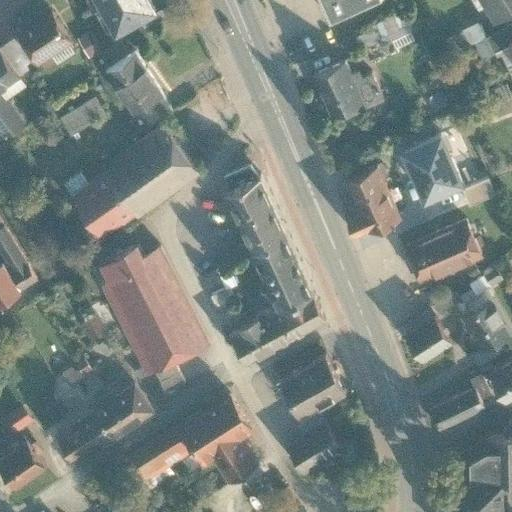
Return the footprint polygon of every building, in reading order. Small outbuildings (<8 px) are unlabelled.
[(153,0),(101,0),(104,4),(115,23),(117,27),(156,5),(153,0)] [(354,0),(322,0),(328,12),(354,0)] [(511,0),(492,0),(498,9),(511,0)] [(53,8),(20,29),(39,57),(72,36),(53,8)] [(509,37),(511,35),(511,19),(485,31),(492,45),(509,37)] [(378,22),(356,30),(360,42),(382,34),(378,22)] [(92,26),(80,32),(91,53),(103,47),(92,26)] [(1,43),(0,43),(0,137),(26,119),(2,85),(21,72),(1,43)] [(135,48),(107,66),(134,109),(139,105),(162,90),(135,48)] [(346,52),(313,66),(331,108),(364,95),(365,97),(383,90),(371,63),(360,68),(357,60),(351,63),(346,52)] [(396,93),(411,85),(397,56),(381,63),(396,93)] [(60,111),(71,129),(106,108),(94,90),(60,111)] [(511,95),(495,102),(499,112),(511,107),(511,95)] [(163,117),(100,162),(134,208),(196,163),(163,117)] [(441,130),(405,146),(426,193),(462,177),(441,130)] [(344,171),(356,198),(388,184),(377,157),(344,171)] [(250,160),(225,172),(228,184),(226,186),(254,246),(287,229),(261,170),(258,171),(250,160)] [(134,208),(100,162),(70,185),(103,230),(134,208)] [(388,184),(356,198),(344,204),(356,231),(400,212),(388,184)] [(465,210),(404,238),(422,277),(483,248),(465,210)] [(5,222),(0,224),(0,246),(13,268),(10,271),(20,286),(38,275),(5,222)] [(269,301),(256,308),(257,308),(259,312),(262,317),(314,288),(287,229),(254,246),(279,301),(272,305),(269,301)] [(101,278),(146,369),(210,337),(162,242),(147,249),(142,238),(100,259),(108,275),(101,278)] [(2,259),(0,260),(0,299),(3,298),(20,286),(2,259)] [(314,288),(262,317),(276,341),(327,315),(314,288)] [(450,288),(433,300),(439,308),(456,296),(450,288)] [(511,322),(494,291),(461,311),(481,345),(511,326),(511,322)] [(108,327),(98,307),(81,316),(91,335),(108,327)] [(433,310),(405,329),(425,358),(453,338),(433,310)] [(245,326),(233,333),(247,358),(276,341),(262,317),(259,312),(242,320),(245,326)] [(328,346),(280,374),(303,413),(351,386),(328,346)] [(511,354),(489,367),(505,395),(511,391),(511,354)] [(114,390),(112,392),(131,421),(154,405),(135,376),(114,390)] [(429,403),(439,424),(485,402),(475,381),(429,403)] [(98,402),(96,403),(115,431),(131,421),(112,392),(114,390),(112,386),(100,394),(105,402),(100,405),(98,402)] [(203,405),(127,453),(141,475),(183,448),(182,447),(194,439),(205,457),(216,450),(238,436),(236,433),(253,422),(232,390),(205,408),(203,405)] [(15,426),(35,413),(25,399),(6,412),(15,426)] [(115,431),(96,403),(73,419),(92,446),(115,431)] [(327,415),(288,439),(304,467),(344,443),(327,415)] [(461,474),(448,474),(449,511),(502,511),(503,487),(507,486),(508,500),(511,499),(511,415),(507,416),(508,428),(484,429),(460,446),(461,474)] [(73,419),(58,429),(76,457),(92,446),(73,419)] [(28,435),(0,454),(0,457),(16,481),(46,461),(28,435)] [(238,436),(216,450),(232,474),(257,458),(243,436),(239,438),(238,436)] [(286,488),(277,496),(290,511),(292,511),(301,504),(286,488)] [(290,511),(277,496),(268,504),(275,511),(290,511)]
